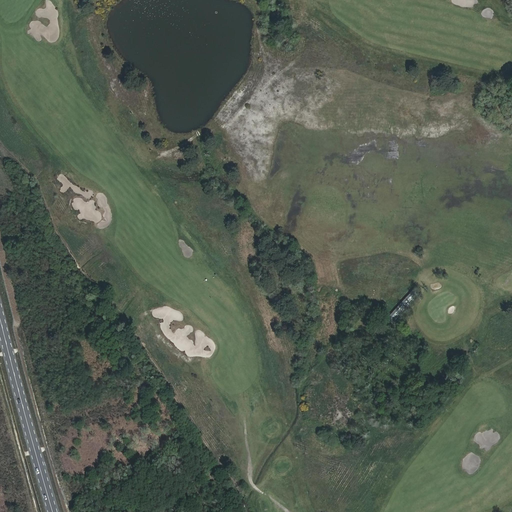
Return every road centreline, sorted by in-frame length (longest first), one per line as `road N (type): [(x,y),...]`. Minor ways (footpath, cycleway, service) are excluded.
road 1 (track): [(0,173),(241,511)]
road 2 (primary): [(52,511),(0,316)]
